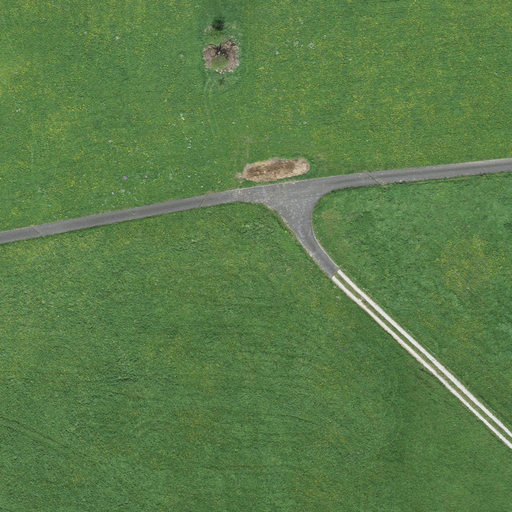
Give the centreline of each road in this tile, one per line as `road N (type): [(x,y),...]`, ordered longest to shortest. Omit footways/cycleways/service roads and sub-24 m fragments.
road 1 (track): [(511,162),(280,189),(291,224),(330,270)]
road 2 (track): [(280,189),(0,236)]
road 3 (track): [(511,438),(330,270)]
